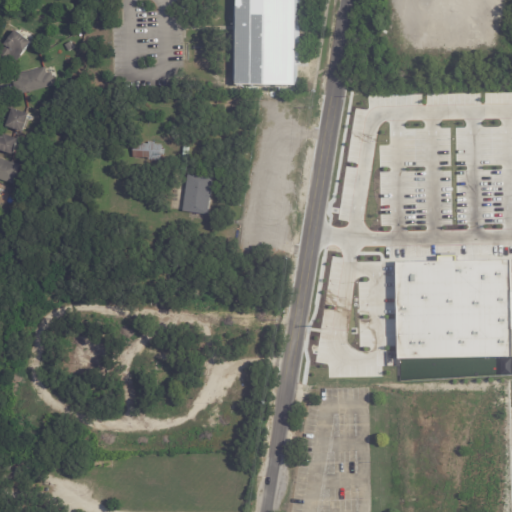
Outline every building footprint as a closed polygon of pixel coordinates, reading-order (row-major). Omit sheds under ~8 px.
[(300,0),(300,86),(239,86),(239,0),(300,0)] [(35,41),(36,42),(19,63),(12,57),(8,61),(0,55),(20,29),(35,41)] [(49,68),(51,75),(55,74),(58,86),(19,96),(16,83),(22,82),(21,78),(22,75),(49,68)] [(36,115),(30,134),(13,128),(19,110),(36,115)] [(19,156),(0,149),(0,134),(10,138),(11,136),(25,141),(19,156)] [(165,145),(164,160),(135,158),(136,144),(165,145)] [(23,167),(17,186),(0,180),(0,158),(24,166),(23,167)] [(218,179),(213,216),(187,213),(192,176),(218,179)] [(511,249),(511,348),(397,349),(396,251),(438,251),(438,246),(458,246),(458,250),(511,249)]
